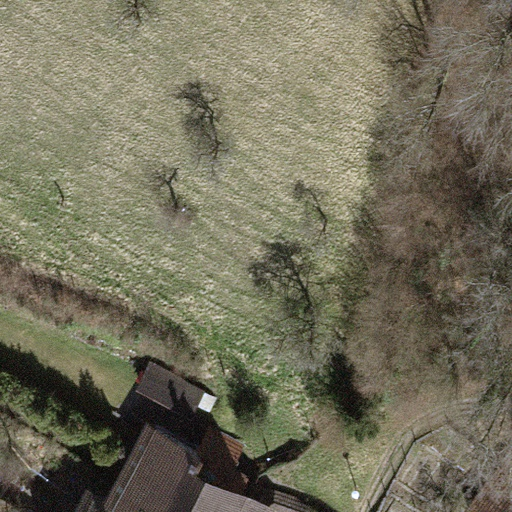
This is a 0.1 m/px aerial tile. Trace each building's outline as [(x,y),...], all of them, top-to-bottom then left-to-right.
[(198,391),(151,366),(141,384),(188,409),(198,391)] [(120,481),(112,495),(138,511),(180,511),(212,456),(156,425),(124,481),(120,481)] [(511,511),(511,453),(468,510),(470,511),(511,511)] [(221,461),(212,456),(180,511),(305,511),(309,507),(289,496),(262,487),(258,497),(213,473),(221,461)] [(138,511),(112,495),(97,502),(88,497),(83,507),(74,498),(66,511),(138,511)]
